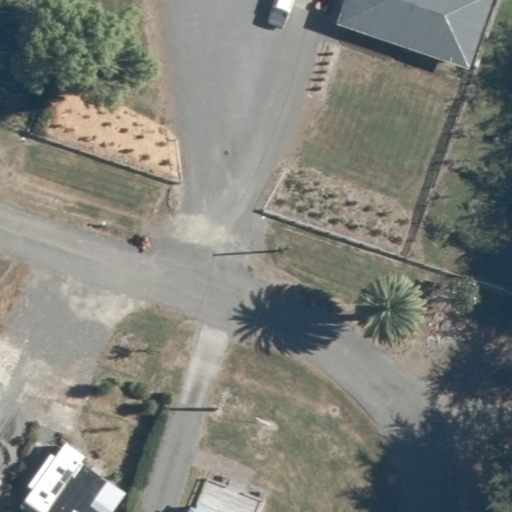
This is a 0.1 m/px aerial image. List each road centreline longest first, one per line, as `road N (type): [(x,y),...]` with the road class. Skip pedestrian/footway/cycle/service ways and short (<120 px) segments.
road 1 (residential): [(434,511),(415,435),(394,401),(350,359),(226,301),(0,223)]
road 2 (unknown): [(226,301),(182,38),(187,0)]
